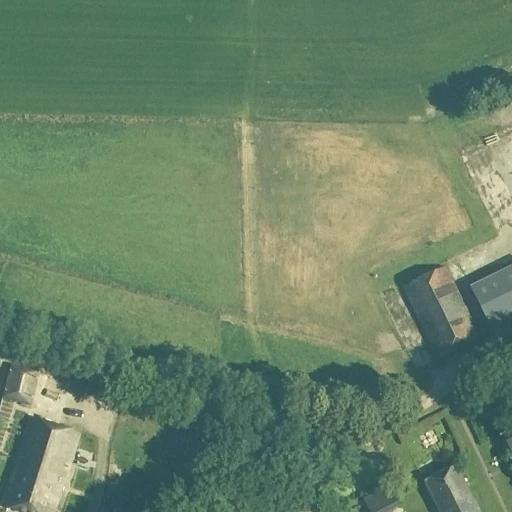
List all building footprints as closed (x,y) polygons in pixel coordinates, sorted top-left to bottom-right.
[(492,326),(511,316),(511,276),(493,285),(482,261),(465,269),(492,326)] [(403,289),(437,359),(479,339),(445,268),(403,289)] [(10,365),(1,399),(30,406),(38,373),(10,365)] [(20,511),(52,511),(78,434),(31,419),(2,506),(20,511)] [(511,431),(500,438),(511,460),(511,431)] [(239,466),(242,473),(252,467),(248,461),(239,466)] [(477,511),(453,467),(422,483),(437,511),(477,511)] [(388,488),(363,501),(368,511),(390,511),(398,508),(388,488)]
